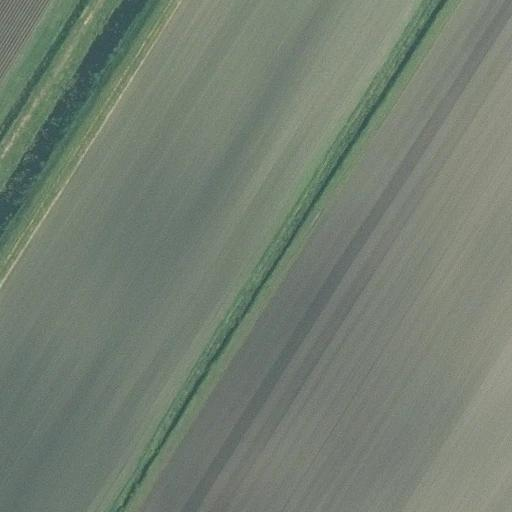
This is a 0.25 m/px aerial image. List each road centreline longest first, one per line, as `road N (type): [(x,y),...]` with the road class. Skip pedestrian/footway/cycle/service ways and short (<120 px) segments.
road 1 (track): [(0,283),(176,0)]
road 2 (track): [(107,0),(0,171)]
